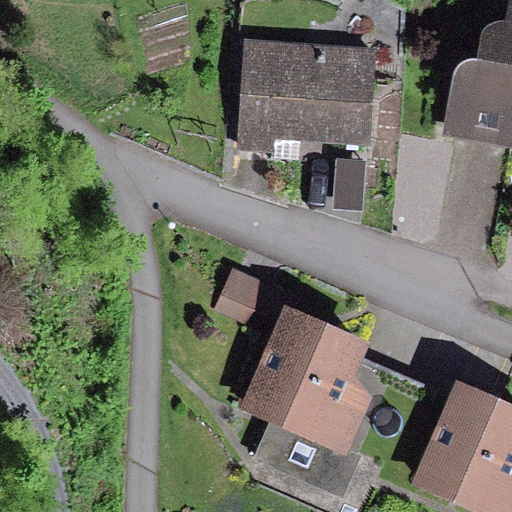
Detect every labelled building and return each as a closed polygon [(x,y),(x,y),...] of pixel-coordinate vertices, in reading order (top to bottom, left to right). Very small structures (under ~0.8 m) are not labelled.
[(490,45),(466,57),(453,132),(511,142),(511,19),(495,17),(490,45)] [(380,53),(249,43),(241,146),(372,156),(380,53)] [(277,296),(232,275),(218,306),(262,326),(277,296)] [(362,338),(291,304),(250,388),(277,402),(250,458),(333,499),(385,394),(344,374),(362,338)] [(511,511),(511,403),(459,382),(416,487),(479,511),(511,511)]
